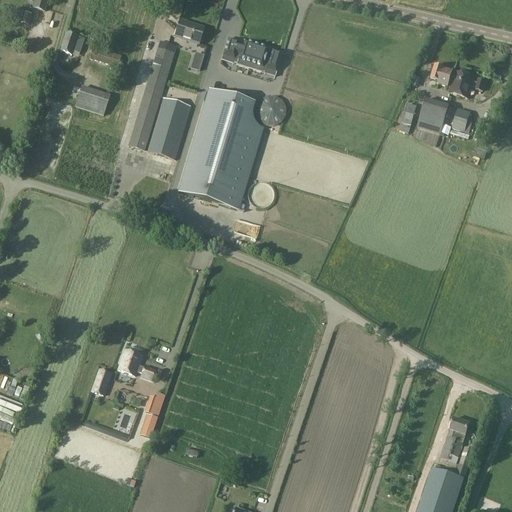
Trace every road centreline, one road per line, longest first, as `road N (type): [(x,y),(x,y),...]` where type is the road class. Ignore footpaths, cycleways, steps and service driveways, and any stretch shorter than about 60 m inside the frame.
road 1 (unclassified): [(511,403),(305,288),(119,211),(0,174)]
road 2 (residential): [(511,37),(347,0)]
